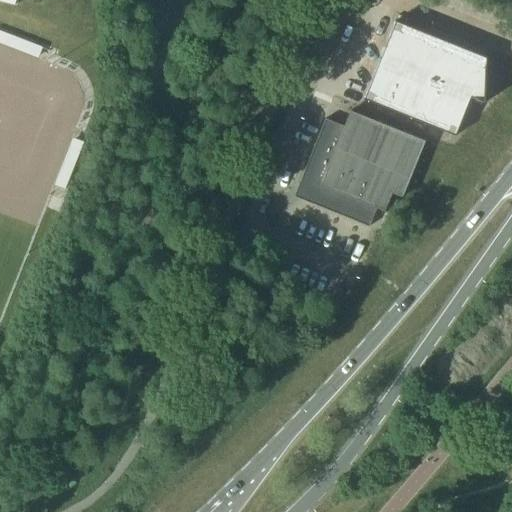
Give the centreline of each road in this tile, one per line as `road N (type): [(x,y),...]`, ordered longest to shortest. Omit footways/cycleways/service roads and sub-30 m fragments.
road 1 (track): [(19,511),(233,0)]
road 2 (secondary): [(511,180),(358,359),(208,511)]
road 3 (secondary): [(297,511),(337,470),(511,223)]
road 4 (residential): [(254,255),(352,0)]
